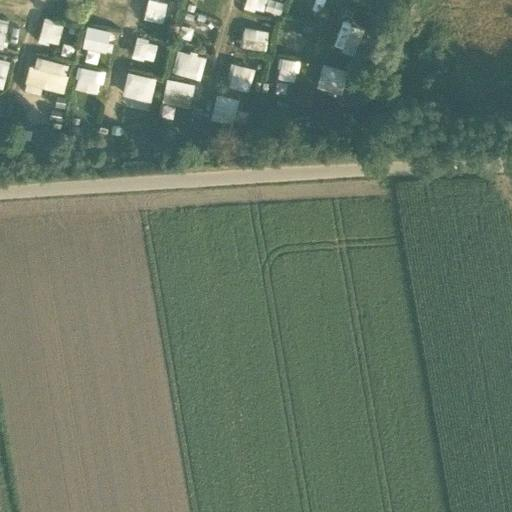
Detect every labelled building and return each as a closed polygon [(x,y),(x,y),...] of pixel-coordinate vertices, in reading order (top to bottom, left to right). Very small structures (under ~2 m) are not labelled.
[(246,0),(245,9),(266,12),(268,0),(246,0)] [(144,22),(166,26),(170,5),(148,1),(144,22)] [(0,47),(3,49),(9,20),(0,18),(0,47)] [(43,19),(39,42),(59,46),(63,23),(43,19)] [(334,49),(356,55),(364,28),(341,22),(334,49)] [(244,26),(240,45),(265,51),(269,31),(244,26)] [(105,52),(110,33),(88,27),(83,46),(105,52)] [(282,51),(302,54),(306,35),(285,31),(282,51)] [(154,62),(158,41),(136,37),(133,58),(154,62)] [(172,72),(201,79),(206,56),(178,49),(172,72)] [(35,56),(26,91),(42,95),(44,88),(64,93),(71,65),(35,56)] [(277,56),(271,77),(294,83),(300,62),(277,56)] [(0,88),(3,89),(10,61),(0,58),(0,88)] [(232,62),(225,86),(249,92),(255,68),(232,62)] [(322,64),(317,89),(343,94),(348,69),(322,64)] [(79,68),(76,90),(100,93),(102,71),(79,68)] [(149,112),(157,78),(130,72),(122,105),(149,112)] [(191,107),(194,82),(166,79),(163,104),(191,107)] [(233,124),(240,99),(217,93),(211,119),(233,124)]
